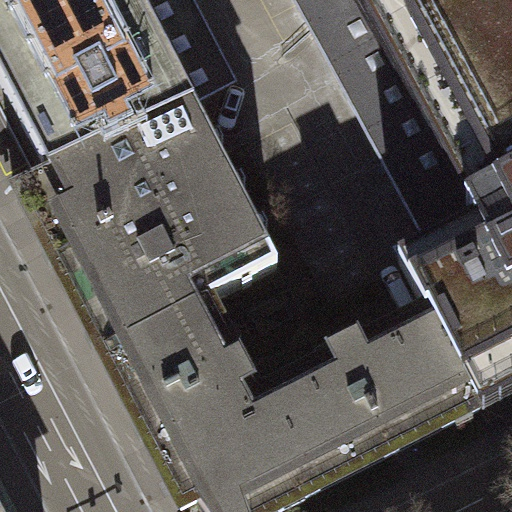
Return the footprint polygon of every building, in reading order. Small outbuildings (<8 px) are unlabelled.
[(0,0),(0,90),(46,177),(105,146),(109,153),(194,108),(137,0),(0,0)] [(137,0),(194,108),(236,88),(190,0),(137,0)] [(346,0),(290,0),(414,238),(392,250),(399,264),(442,242),(414,189),(444,174),(346,0)] [(511,0),(346,0),(355,16),(444,174),(414,189),(442,242),(399,264),(426,315),(474,409),(511,391),(511,0)] [(0,119),(33,183),(46,177),(0,90),(0,119)] [(46,177),(33,183),(16,192),(100,357),(210,302),(277,268),(194,108),(109,153),(105,146),(46,177)] [(259,396),(210,302),(100,357),(181,510),(193,506),(198,511),(276,511),(312,491),(263,393),(259,396)] [(474,409),(426,315),(359,348),(355,340),(323,356),(325,361),(263,393),(312,491),(474,409)] [(511,391),(474,409),(484,430),(511,415),(511,391)]
